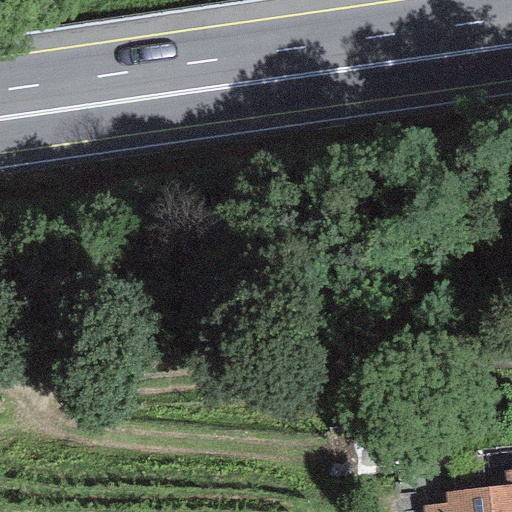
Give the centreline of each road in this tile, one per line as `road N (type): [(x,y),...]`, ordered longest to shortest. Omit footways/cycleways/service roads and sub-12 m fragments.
road 1 (primary): [(511,29),(0,104)]
road 2 (track): [(511,357),(66,384),(0,379)]
